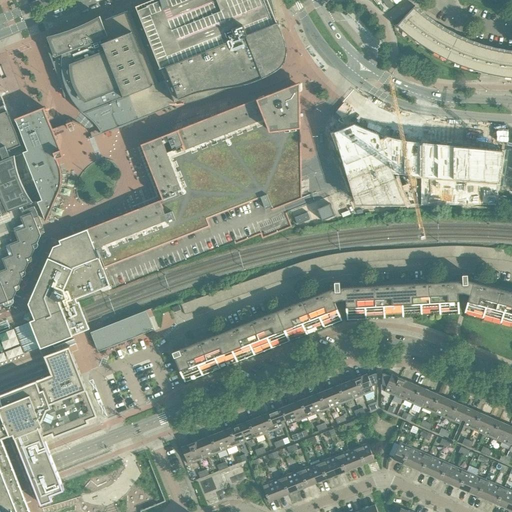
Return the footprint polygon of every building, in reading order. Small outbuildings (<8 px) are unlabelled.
[(278,22),(275,23),(270,0),(159,0),(153,2),(139,8),(49,43),(51,46),(49,46),(53,58),(57,56),(58,60),(52,62),(60,81),(61,84),(62,86),(63,89),(64,89),(64,88),(65,88),(82,112),(83,114),(90,120),(93,122),(94,123),(100,132),(100,134),(132,122),(176,104),(176,103),(175,104),(175,103),(184,99),(186,103),(185,103),(185,104),(238,82),(256,73),(272,66),(276,64),(279,61),(281,57),(282,53),(282,49),(278,20),(278,22)] [(511,53),(507,53),(494,51),(482,47),(473,44),(465,41),(457,38),(449,34),(441,29),(434,24),(427,19),(420,14),(413,8),(397,25),(397,24),(396,25),(397,26),(408,35),(420,45),(432,52),(440,56),(446,60),(460,66),(475,71),(489,75),(504,77),(511,78),(511,53)] [(87,229),(88,231),(92,241),(94,245),(103,269),(210,226),(207,218),(223,212),(229,226),(234,241),(235,243),(261,233),(262,238),(291,227),(286,212),(319,199),(317,196),(316,192),(302,197),(301,197),(302,197),(302,196),(301,190),(301,188),(301,185),(301,182),(302,182),(301,177),(301,163),(300,88),(300,82),(294,84),(142,144),(141,144),(142,145),(163,199),(92,227),(89,228),(87,229)] [(0,303),(13,298),(16,291),(14,286),(19,284),(22,277),(20,272),(25,270),(28,263),(26,258),(31,256),(34,249),(32,244),(37,242),(40,235),(39,230),(43,229),(41,224),(46,222),(46,220),(40,207),(31,210),(30,207),(28,204),(33,202),(32,201),(30,198),(28,196),(27,193),(23,186),(20,179),(17,171),(15,163),(14,156),(24,153),(24,152),(4,101),(1,96),(0,94),(0,303)] [(16,118),(15,118),(16,121),(28,150),(24,152),(24,153),(42,199),(38,201),(38,202),(39,205),(40,207),(46,220),(47,220),(59,192),(61,188),(61,184),(62,182),(62,178),(62,174),(62,173),(61,169),(59,165),(57,159),(63,156),(61,150),(54,133),(53,130),(53,129),(45,108),(44,108),(44,107),(43,108),(43,107),(29,113),(17,118),(16,118)] [(354,123),(333,132),(362,205),(497,205),(505,151),(415,143),(407,142),(399,140),(392,138),(385,136),(377,133),(354,123)] [(322,221),(334,216),(330,203),(317,208),(322,221)] [(297,225),(310,219),(307,212),(294,218),(297,225)] [(35,288),(28,303),(31,311),(35,319),(30,321),(33,329),(36,335),(38,341),(41,348),(48,345),(53,343),(64,339),(68,337),(71,336),(73,335),(75,334),(80,332),(89,329),(87,322),(85,318),(82,311),(81,309),(78,301),(77,302),(76,299),(86,295),(91,293),(110,285),(109,285),(105,274),(103,269),(94,245),(92,241),(88,231),(87,229),(59,240),(60,244),(54,246),(53,246),(38,281),(37,281),(34,288),(35,288)] [(320,268),(318,257),(312,259),(314,270),(320,268)] [(314,270),(312,259),(306,260),(309,271),(314,270)] [(309,271),(306,260),(300,262),(304,273),(309,271)] [(304,273),(300,262),(294,264),(298,275),(300,274),(302,273),(304,273)] [(298,275),(294,264),(288,266),(292,277),(298,275)] [(292,277),(288,266),(283,268),(286,279),(292,277)] [(286,279),(283,268),(277,270),(281,281),(286,279)] [(281,281),(277,270),(271,272),(275,283),(281,281)] [(275,283),(271,272),(266,274),(270,285),(275,283)] [(270,285),(266,274),(260,276),(264,287),(270,285)] [(511,292),(475,283),(473,282),(475,277),(475,276),(474,275),(473,274),(472,274),(454,275),(454,281),(401,284),(403,317),(412,317),(414,317),(414,316),(429,316),(430,316),(430,315),(448,315),(449,315),(449,314),(459,314),(458,293),(463,293),(469,295),(464,314),(474,316),(474,317),(475,317),(492,321),(492,322),(493,322),(508,326),(509,327),(509,326),(511,326),(511,292)] [(264,287),(260,276),(255,278),(258,289),(264,287)] [(258,289),(255,278),(249,280),(253,291),(258,289)] [(253,291),(249,280),(243,282),(247,293),(253,291)] [(315,331),(331,325),(332,325),(332,324),(342,321),(334,302),(341,300),(345,300),(347,320),(357,320),(358,320),(375,318),(375,319),(377,319),(376,318),(392,318),(393,318),(403,317),(401,284),(348,287),(348,281),(329,282),(328,282),(328,283),(327,284),(327,285),(329,290),(172,352),(184,383),(194,379),(195,379),(195,378),(211,372),(211,373),(213,372),(212,372),(227,366),(228,366),(228,365),(246,358),(246,359),(247,358),(263,352),(264,352),(264,351),(279,345),(279,346),(280,345),(298,338),(299,338),(299,337),(314,332),(315,332),(315,331)] [(247,293),(243,282),(238,284),(241,295),(247,293)] [(241,295),(238,284),(232,286),(236,297),(241,295)] [(236,297),(232,286),(226,288),(230,299),(236,297)] [(230,299),(226,288),(221,290),(224,301),(230,299)] [(224,301),(221,290),(215,292),(219,303),(224,301)] [(219,303),(215,292),(209,294),(213,305),(219,303)] [(213,305),(209,294),(204,296),(207,307),(213,305)] [(207,307),(204,296),(198,298),(202,309),(207,307)] [(202,309),(198,298),(192,300),(196,311),(202,309)] [(196,311),(192,300),(187,302),(190,313),(196,311)] [(190,313),(187,302),(181,304),(185,315),(190,313)] [(146,310),(90,332),(98,351),(153,329),(146,310)] [(97,416),(86,388),(69,346),(45,356),(50,371),(48,376),(0,394),(0,400),(2,406),(0,408),(0,410),(0,511),(30,511),(21,488),(16,476),(10,462),(1,438),(7,436),(10,435),(15,437),(22,457),(28,471),(33,483),(41,504),(53,499),(51,493),(63,488),(58,474),(53,461),(49,450),(47,447),(43,437),(52,434),(53,437),(88,423),(87,420),(97,416)] [(376,384),(376,373),(374,373),(368,376),(367,374),(357,377),(364,395),(373,391),(372,386),(376,384)] [(394,396),(401,378),(391,374),(390,376),(384,373),(382,373),(382,384),(386,386),(384,391),(394,396)] [(364,395),(357,377),(348,381),(355,399),(364,395)] [(403,400),(410,382),(401,378),(394,396),(403,400)] [(355,399),(348,381),(338,385),(345,402),(355,399)] [(413,404),(420,387),(410,382),(403,400),(413,404)] [(345,402),(338,385),(329,389),(335,406),(345,402)] [(422,408),(429,391),(420,387),(413,404),(422,408)] [(335,406),(329,389),(319,393),(326,410),(335,406)] [(431,412),(439,395),(429,391),(422,408),(431,412)] [(326,410),(319,393),(310,396),(316,414),(326,410)] [(440,416),(448,399),(439,395),(431,412),(440,416)] [(316,414),(310,396),(300,400),(307,417),(316,414)] [(450,420),(457,403),(448,399),(440,416),(450,420)] [(307,417),(300,400),(290,404),(297,421),(307,417)] [(460,424),(462,420),(467,407),(457,403),(450,420),(460,424)] [(297,421),(290,404),(279,409),(277,409),(282,422),(284,422),(286,421),(287,425),(297,421)] [(473,430),(480,413),(468,407),(467,407),(462,420),(463,420),(465,421),(463,426),(473,430)] [(284,427),(282,422),(277,409),(267,413),(274,431),(284,427)] [(274,431),(267,413),(257,417),(264,434),(274,431)] [(482,434),(490,417),(480,413),(473,430),(482,434)] [(264,434),(257,417),(248,421),(255,438),(264,434)] [(492,438),(499,421),(490,417),(482,434),(492,438)] [(255,438),(248,421),(239,424),(245,442),(255,438)] [(501,442),(508,425),(499,421),(492,438),(501,442)] [(245,442),(239,424),(229,428),(236,445),(245,442)] [(510,446),(511,442),(511,426),(508,425),(501,442),(510,446)] [(236,445),(229,428),(220,432),(226,449),(236,445)] [(226,449),(220,432),(210,436),(217,453),(226,449)] [(217,453),(210,436),(201,439),(207,457),(217,453)] [(207,457),(201,439),(191,443),(198,460),(207,457)] [(403,464),(410,447),(400,442),(393,459),(403,464)] [(198,460),(191,443),(181,447),(188,464),(198,460)] [(374,460),(367,443),(357,447),(364,464),(374,460)] [(364,464),(357,447),(348,450),(355,468),(364,464)] [(412,468),(419,451),(410,447),(403,464),(412,468)] [(355,468),(348,450),(338,454),(345,472),(355,468)] [(421,472),(428,455),(419,451),(412,468),(421,472)] [(345,472),(338,454),(329,458),(336,475),(345,472)] [(431,476),(438,459),(428,455),(421,472),(431,476)] [(336,475),(329,458),(319,462),(326,479),(336,475)] [(440,480),(447,463),(438,459),(431,476),(440,480)] [(326,479),(319,462),(310,465),(317,483),(326,479)] [(449,484),(457,467),(447,463),(440,480),(449,484)] [(317,483),(310,465),(300,469),(307,487),(317,483)] [(459,488),(466,471),(457,467),(449,484),(459,488)] [(307,487),(300,469),(291,473),(298,490),(307,487)] [(468,492),(476,475),(466,471),(459,488),(468,492)] [(298,490),(291,473),(281,477),(288,494),(298,490)] [(478,496),(485,479),(476,475),(468,492),(478,496)] [(288,494),(281,477),(272,480),(279,498),(288,494)] [(487,500),(494,483),(485,479),(478,496),(487,500)] [(279,498),(272,480),(262,484),(269,502),(279,498)] [(496,504),(504,487),(494,483),(487,500),(496,504)] [(506,508),(511,493),(511,490),(504,487),(496,504),(506,508)]
